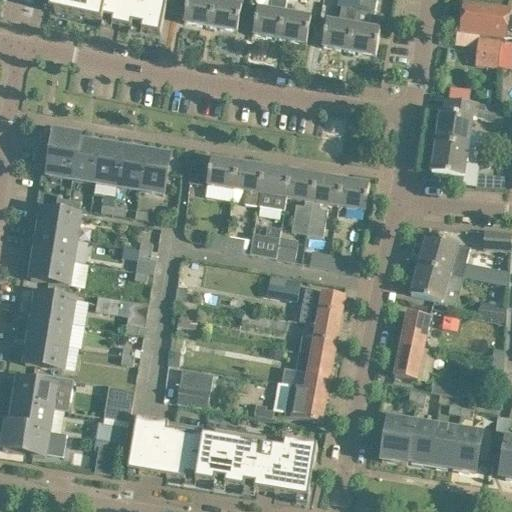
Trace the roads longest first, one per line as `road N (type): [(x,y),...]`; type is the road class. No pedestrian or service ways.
road 1 (residential): [(409,117),(21,49)]
road 2 (residential): [(336,511),(398,200)]
road 3 (residential): [(0,488),(139,511)]
road 4 (residential): [(0,182),(21,49)]
